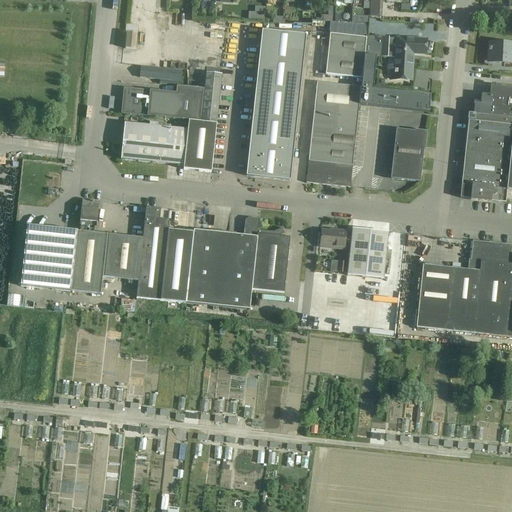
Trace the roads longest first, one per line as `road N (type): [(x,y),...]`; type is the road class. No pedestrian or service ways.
road 1 (unclassified): [(106,0),(87,181),(437,218)]
road 2 (unclassified): [(437,218),(461,0)]
